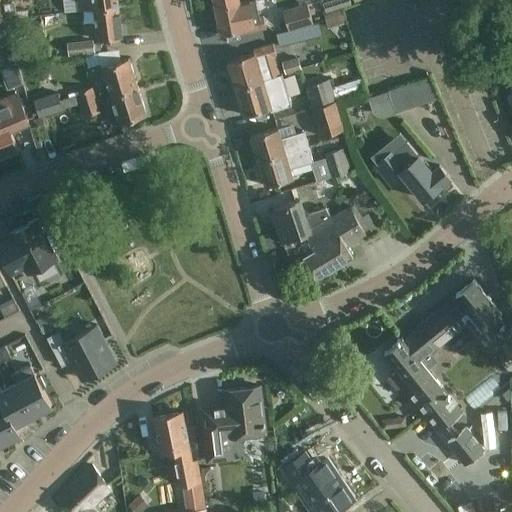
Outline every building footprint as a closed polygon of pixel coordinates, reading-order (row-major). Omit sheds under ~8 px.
[(117,0),(76,0),(78,10),(94,8),(118,5),(117,0)] [(247,0),(240,1),(215,6),(221,34),(245,29),(245,31),(265,28),(265,27),(263,15),(260,16),(256,0),(247,0)] [(349,0),(331,0),(322,3),(325,12),(351,4),(349,0)] [(6,19),(17,18),(15,3),(4,4),(6,19)] [(313,23),(308,4),(284,10),(289,29),(313,23)] [(118,5),(94,8),(98,39),(122,37),(118,5)] [(321,35),(318,23),(276,33),(279,45),(321,35)] [(92,40),(67,43),(69,55),(93,52),(92,40)] [(280,75),(275,55),(276,55),(273,43),(253,49),(254,52),(228,60),(236,88),(263,80),(280,75)] [(16,59),(28,57),(26,50),(21,46),(14,47),(16,59)] [(301,68),(301,69),(302,69),(298,56),(282,61),(285,74),(286,73),(301,68)] [(111,94),(137,86),(128,57),(102,66),(111,94)] [(0,71),(0,93),(8,90),(1,71),(0,71)] [(263,80),(236,88),(245,115),(264,109),(271,107),(272,110),(291,105),(288,93),(282,74),(280,74),(280,75),(263,80)] [(439,99),(430,76),(400,87),(407,110),(439,99)] [(336,99),(330,78),(306,85),(312,107),(336,99)] [(58,92),(34,100),(39,117),(39,118),(42,117),(82,104),(82,103),(95,99),(92,86),(78,91),(79,94),(60,99),(58,92)] [(137,86),(111,94),(120,122),(146,114),(137,86)] [(99,111),(95,99),(82,103),(82,104),(86,116),(99,111)] [(336,101),(312,107),(320,135),(344,128),(336,101)] [(0,104),(0,155),(18,148),(9,126),(11,125),(2,103),(0,104)] [(39,117),(34,118),(38,131),(46,129),(42,117),(39,118),(39,117)] [(36,125),(30,127),(36,147),(42,145),(36,125)] [(258,161),(309,145),(305,131),(281,138),(278,127),(251,136),(258,161)] [(377,163),(376,164),(378,167),(391,183),(403,173),(423,198),(442,183),(441,183),(449,177),(439,165),(432,171),(419,155),(419,156),(406,140),(377,163)] [(313,161),(309,145),(258,161),(266,185),(293,177),(290,168),(313,161)] [(352,170),(345,147),(325,153),(333,176),(335,175),(345,172),(352,170)] [(345,172),(335,175),(338,183),(348,180),(345,172)] [(292,201),(273,208),(283,238),(291,263),(301,256),(313,278),(353,254),(347,244),(365,234),(355,216),(349,207),(331,217),(325,206),(304,213),(300,199),(292,201)] [(11,238),(0,243),(0,250),(12,274),(26,266),(29,272),(57,257),(37,218),(8,233),(11,238)] [(384,352),(398,369),(387,378),(402,395),(407,391),(437,429),(461,410),(428,369),(438,361),(430,352),(466,323),(489,351),(511,333),(497,317),(502,313),(474,279),(455,294),(458,297),(447,306),(446,303),(412,331),(414,333),(405,340),(402,337),(400,339),(399,338),(396,339),(398,341),(384,352)] [(34,290),(23,296),(29,308),(41,302),(34,290)] [(13,298),(0,304),(6,316),(18,309),(13,298)] [(50,312),(36,318),(44,334),(58,327),(50,312)] [(82,379),(116,362),(97,324),(64,341),(59,330),(47,336),(62,366),(73,360),(82,379)] [(5,345),(0,347),(0,351),(4,360),(11,356),(5,345)] [(31,364),(12,373),(32,414),(51,404),(42,387),(45,386),(40,376),(38,378),(31,364)] [(15,383),(0,390),(0,395),(15,423),(32,414),(12,373),(10,374),(15,383)] [(228,413),(203,416),(208,460),(233,457),(231,436),(265,432),(260,385),(225,389),(226,402),(228,413)] [(497,386),(497,404),(508,404),(508,386),(497,386)] [(0,397),(2,402),(0,402),(0,439),(1,442),(20,433),(15,423),(0,395),(0,397)] [(182,411),(154,416),(158,436),(161,452),(173,450),(179,484),(181,484),(188,483),(192,509),(186,510),(175,511),(171,511),(206,511),(206,508),(200,480),(200,479),(197,459),(192,460),(182,411)] [(406,415),(382,418),(383,427),(407,425),(406,415)] [(465,463),(484,448),(466,426),(447,441),(465,463)] [(305,451),(288,462),(282,466),(293,482),(300,477),(323,511),(332,511),(354,498),(327,457),(314,466),(305,451)] [(113,485),(92,464),(59,497),(73,511),(96,511),(91,506),(113,485)] [(140,494),(128,505),(135,511),(141,511),(149,504),(140,494)]
